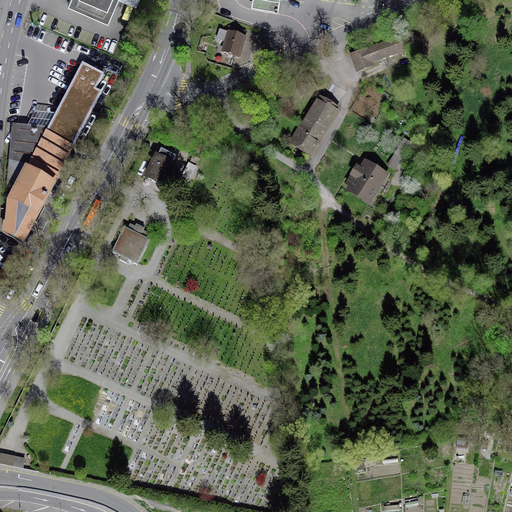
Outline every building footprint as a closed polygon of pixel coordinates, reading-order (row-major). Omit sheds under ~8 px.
[(69,0),(68,3),(108,20),(116,0),(69,0)] [(252,0),(252,7),(278,12),(279,0),(252,0)] [(245,36),(229,31),(223,51),(239,56),(245,36)] [(400,39),(353,56),(356,63),(358,70),(370,66),(369,63),(404,50),(400,39)] [(52,123),(47,133),(16,130),(7,234),(23,242),(101,93),(96,90),(103,75),(83,64),(52,123)] [(309,77),(296,83),(301,95),(308,92),(314,88),(309,77)] [(292,141),(309,152),(322,131),(335,110),(321,102),(305,127),(302,125),(292,141)] [(253,107),(247,118),(253,122),(260,125),(266,114),(253,107)] [(404,140),(388,167),(397,173),(413,146),(404,140)] [(149,169),(142,181),(163,191),(176,168),(174,167),(177,161),(159,152),(156,158),(155,157),(149,169)] [(192,157),(190,163),(199,166),(201,160),(192,157)] [(348,189),(345,194),(371,209),(389,177),(365,162),(360,170),(357,168),(351,177),(345,187),(348,189)] [(188,164),(182,176),(192,181),(198,168),(188,164)] [(117,242),(112,253),(121,257),(119,260),(127,264),(128,260),(137,265),(149,240),(146,238),(148,234),(143,231),(144,229),(136,225),(135,227),(130,225),(128,230),(125,228),(117,242)] [(313,260),(303,252),(295,262),(305,270),(313,260)] [(25,458),(0,453),(0,455),(0,463),(23,468),(25,458)] [(356,470),(365,469),(364,458),(355,459),(356,470)]
